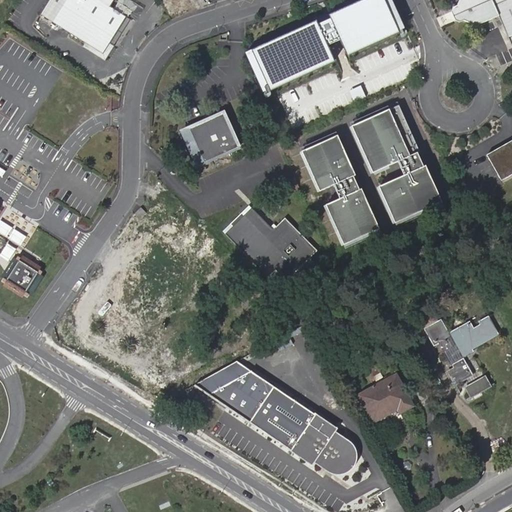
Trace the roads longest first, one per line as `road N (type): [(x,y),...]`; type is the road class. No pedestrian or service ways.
road 1 (unclassified): [(25,342),(129,194),(133,96),(156,46),(189,26),(269,0)]
road 2 (tertiary): [(0,342),(275,511)]
road 3 (tertiary): [(298,511),(25,342)]
road 4 (unclassified): [(434,44),(428,90),(439,113),(466,116),(483,96)]
